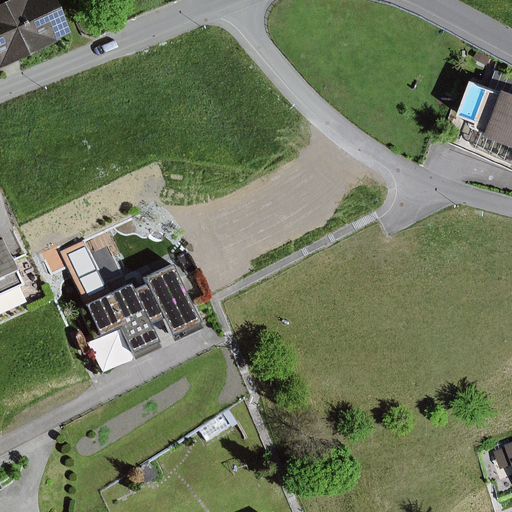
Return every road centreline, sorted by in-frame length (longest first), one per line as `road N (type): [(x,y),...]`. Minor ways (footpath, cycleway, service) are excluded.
road 1 (residential): [(241,0),(285,72),(342,127),(417,178),(511,205)]
road 2 (residential): [(0,86),(218,0)]
